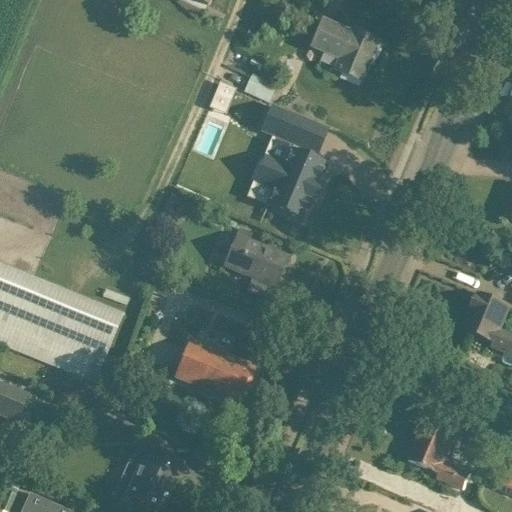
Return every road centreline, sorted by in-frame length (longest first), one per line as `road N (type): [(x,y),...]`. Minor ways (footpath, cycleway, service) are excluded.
road 1 (secondary): [(287,511),(448,125)]
road 2 (secondary): [(448,125),(508,0)]
road 3 (secondary): [(489,0),(457,73),(448,125)]
